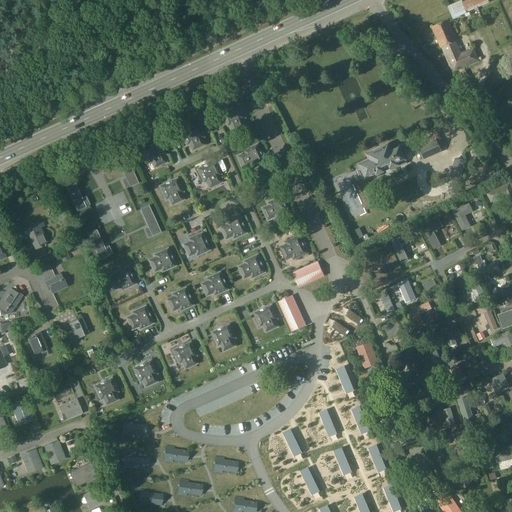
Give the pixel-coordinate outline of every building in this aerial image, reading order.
[(447,6),(453,19),(465,14),(466,17),(470,15),(469,12),(489,3),(487,0),(467,0),(462,3),(461,0),(447,6)] [(441,47),(452,73),(479,61),(473,48),(461,53),(456,41),(457,40),(448,20),(432,27),(440,48),(441,47)] [(495,98),(507,74),(493,68),(491,72),(495,74),(485,93),(495,98)] [(454,76),(464,95),(474,90),(465,70),(454,76)] [(238,122),(245,118),(239,105),(222,113),(228,126),(236,123),(238,122)] [(180,132),(186,145),(194,142),(196,142),(196,141),(204,137),(197,124),(180,132)] [(424,160),(441,152),(440,150),(445,147),(438,133),(417,142),(419,147),(418,147),(424,160)] [(158,158),(166,155),(159,141),(142,149),(148,163),(156,159),(156,160),(158,159),(158,158)] [(397,163),(405,160),(399,147),(391,150),(389,144),(367,154),(370,161),(360,165),(366,178),(376,173),(376,175),(398,165),(397,163)] [(248,160),(252,168),(265,162),(258,145),(244,151),(248,158),(247,159),(248,161),(248,160)] [(139,182),(127,155),(119,159),(131,185),(139,182)] [(197,169),(203,183),(211,179),(211,180),(213,179),(213,178),(221,175),(214,161),(197,169)] [(355,174),(349,178),(355,187),(361,183),(355,174)] [(87,206),(74,179),(66,183),(78,210),(87,206)] [(159,187),(166,200),(173,196),(174,197),(175,196),(183,192),(177,179),(159,187)] [(511,185),(510,182),(487,194),(492,203),(506,196),(511,206),(511,205),(511,185)] [(272,212),(276,220),(289,214),(281,197),(268,203),(271,210),(271,211),(271,213),(272,212)] [(453,211),(463,231),(471,227),(465,216),(473,212),(469,203),(453,211)] [(149,206),(139,211),(152,238),(161,233),(149,206)] [(239,216),(226,222),(230,230),(229,230),(230,232),(230,231),(234,239),(247,233),(239,216)] [(38,221),(30,225),(33,231),(28,233),(35,250),(41,248),(40,246),(48,242),(41,228),(44,226),(42,221),(39,223),(38,221)] [(438,230),(443,227),(440,221),(424,229),(434,249),(442,246),(435,233),(439,232),(438,230)] [(97,231),(88,236),(103,266),(111,262),(97,231)] [(189,241),(182,244),(188,258),(195,255),(196,256),(210,250),(202,233),(188,239),(189,241)] [(294,259),(307,253),(299,236),(286,242),(289,250),(290,252),(290,251),(294,259)] [(158,264),(162,272),(175,266),(167,249),(154,255),(157,263),(158,265),(158,264)] [(373,273),(386,265),(379,253),(366,261),(373,273)] [(252,278),(265,272),(258,255),(244,261),(248,269),(247,269),(248,271),(252,278)] [(480,276),(500,269),(498,262),(485,266),(481,255),(473,258),(480,276)] [(299,286),(323,276),(317,262),(293,273),(299,286)] [(118,283),(121,290),(135,284),(127,267),(114,273),(117,281),(116,281),(117,283),(118,283)] [(214,296),(227,290),(219,272),(206,279),(209,286),(209,287),(210,288),(214,296)] [(68,287),(64,279),(63,279),(61,274),(44,282),(47,288),(49,287),(52,294),(68,287)] [(407,303),(415,300),(406,279),(398,283),(407,303)] [(478,305),(486,302),(478,280),(464,285),(468,295),(473,293),(478,305)] [(488,290),(501,285),(499,280),(486,284),(488,290)] [(491,302),(511,294),(511,290),(511,286),(488,294),(491,302)] [(179,311),(193,305),(185,288),(172,294),(175,302),(175,304),(176,304),(179,311)] [(17,292),(16,293),(10,289),(0,303),(0,316),(9,314),(10,315),(23,295),(17,292)] [(292,331),(305,325),(292,296),(279,302),(292,331)] [(428,302),(410,311),(418,326),(424,323),(420,314),(432,309),(428,302)] [(271,305),(254,313),(260,327),(268,323),(268,324),(270,323),(270,322),(278,319),(271,305)] [(139,330),(153,323),(145,306),(131,312),(135,320),(134,320),(135,322),(136,322),(139,330)] [(511,309),(498,315),(504,329),(511,326),(511,309)] [(69,324),(72,330),(66,333),(70,342),(84,336),(84,335),(89,333),(81,316),(75,319),(76,321),(69,324)] [(488,317),(481,319),(487,337),(493,335),(488,317)] [(383,326),(389,339),(403,333),(397,320),(383,326)] [(335,322),(331,328),(346,339),(351,333),(335,322)] [(229,325),(212,332),(218,346),(226,342),(226,343),(228,342),(235,338),(229,325)] [(511,333),(511,331),(491,340),(495,348),(506,343),(509,351),(511,349),(511,333)] [(34,355),(43,352),(42,351),(47,349),(40,332),(34,335),(35,337),(28,339),(34,355)] [(190,343),(173,350),(179,364),(186,360),(187,361),(188,360),(196,356),(190,343)] [(0,367),(6,364),(3,357),(8,355),(5,346),(0,348),(0,367)] [(370,346),(359,350),(365,366),(369,364),(369,366),(373,365),(372,363),(376,361),(370,346)] [(149,378),(157,374),(150,361),(133,369),(139,382),(147,378),(147,379),(149,378)] [(459,386),(480,376),(476,368),(463,374),(459,364),(451,368),(459,386)] [(344,367),(336,370),(344,390),(352,386),(344,367)] [(510,388),(504,374),(490,379),(496,394),(510,388)] [(436,378),(423,384),(429,397),(442,392),(436,378)] [(110,396),(117,392),(111,379),(94,387),(100,400),(108,397),(110,396)] [(375,382),(367,385),(375,406),(383,403),(375,382)] [(466,397),(458,400),(465,422),(474,419),(466,397)] [(26,399),(11,405),(19,425),(34,419),(26,399)] [(77,399),(59,406),(64,421),(83,414),(77,399)] [(359,407),(352,410),(360,430),(367,427),(359,407)] [(327,410),(319,413),(327,433),(335,430),(327,410)] [(0,433),(8,431),(1,412),(0,411),(0,433)] [(401,446),(413,441),(404,420),(399,423),(399,424),(393,427),(401,446)] [(145,436),(147,425),(125,422),(122,433),(145,436)] [(290,430),(283,433),(292,453),(300,449),(290,430)] [(485,438),(480,440),(484,453),(500,447),(498,440),(487,444),(485,438)] [(44,447),(51,465),(66,459),(59,441),(44,447)] [(376,445),(368,449),(377,469),(384,465),(376,445)] [(463,466),(470,463),(463,445),(462,445),(461,445),(457,446),(457,447),(456,447),(463,466)] [(189,451),(167,448),(166,459),(187,462),(189,451)] [(342,448),(334,451),(342,471),(350,468),(342,448)] [(43,469),(36,449),(21,455),(28,475),(43,469)] [(497,463),(511,458),(511,451),(495,455),(497,463)] [(148,459),(126,455),(125,466),(146,470),(148,459)] [(239,461),(217,458),(216,469),(237,472),(239,461)] [(77,487),(97,477),(90,463),(70,472),(77,487)] [(428,478),(419,482),(422,489),(437,483),(428,463),(422,466),(428,478)] [(308,468),(300,472),(310,491),(317,487),(308,468)] [(203,484),(182,481),(180,492),(202,495),(203,484)] [(391,485),(384,488),(392,508),(400,505),(391,485)] [(89,510),(107,501),(101,487),(83,496),(89,510)] [(164,494),(142,491),(140,502),(162,505),(164,494)] [(462,511),(448,492),(436,501),(443,511),(462,511)] [(369,511),(362,495),(354,498),(360,511),(369,511)] [(256,511),(258,502),(236,498),(235,509),(252,511),(256,511)] [(491,504),(489,506),(487,503),(480,508),(483,511),(493,511),(492,510),(494,507),(491,504)]
